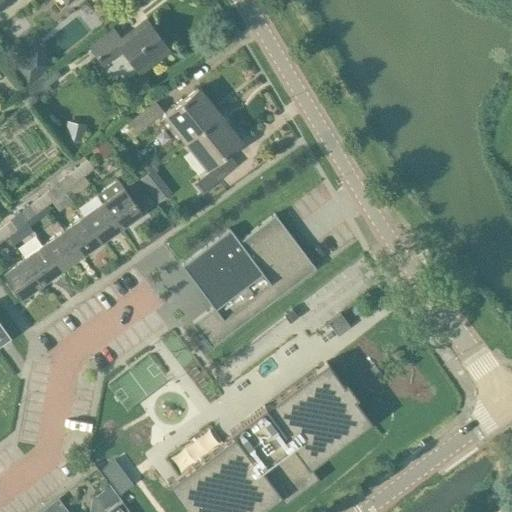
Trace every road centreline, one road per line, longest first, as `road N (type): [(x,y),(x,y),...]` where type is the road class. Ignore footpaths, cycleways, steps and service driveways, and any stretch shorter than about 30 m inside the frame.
road 1 (tertiary): [(507,403),(402,260),(245,0)]
road 2 (residential): [(0,493),(46,459),(69,350),(147,297)]
road 3 (tertiary): [(365,511),(507,403)]
